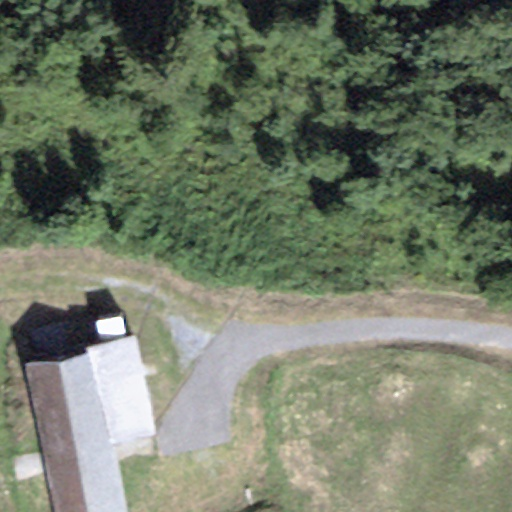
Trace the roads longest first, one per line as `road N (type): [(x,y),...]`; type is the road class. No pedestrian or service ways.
road 1 (track): [(511,337),(416,329),(318,333),(243,348),(217,384),(211,442)]
road 2 (track): [(243,348),(114,283),(0,284)]
